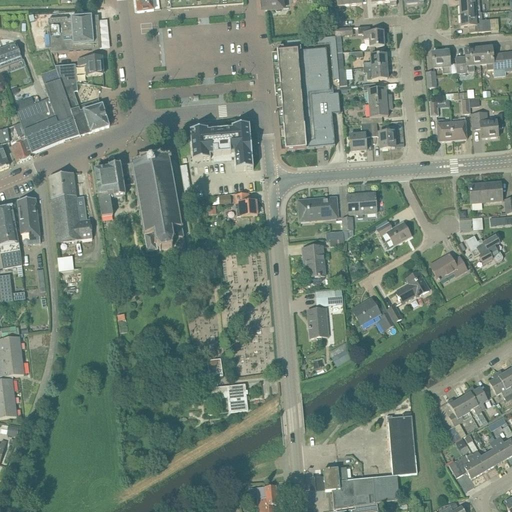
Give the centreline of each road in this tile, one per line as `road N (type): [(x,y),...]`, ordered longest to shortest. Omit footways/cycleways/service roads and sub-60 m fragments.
road 1 (tertiary): [(300,511),(271,180)]
road 2 (tertiary): [(271,180),(263,119),(250,109),(141,125)]
road 3 (tertiary): [(0,184),(141,125)]
road 4 (residential): [(400,169),(428,240),(375,278)]
road 5 (residential): [(415,168),(403,51),(409,32)]
road 6 (tertiary): [(271,180),(400,169)]
road 7 (unclassified): [(123,21),(250,9)]
